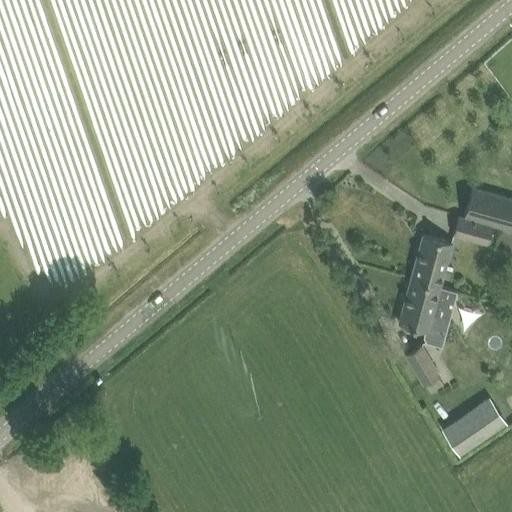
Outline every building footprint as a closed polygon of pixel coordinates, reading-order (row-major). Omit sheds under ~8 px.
[(453,232),(472,237),(488,242),(492,224),(511,229),(511,197),(472,186),(463,216),(458,215),(453,232)] [(423,232),(410,279),(439,287),(439,285),(452,240),(423,232)] [(410,279),(398,321),(427,329),(425,336),(428,341),(441,345),(442,341),(449,316),(432,311),(439,287),(410,279)] [(405,352),(424,383),(439,374),(421,343),(405,352)] [(487,406),(440,437),(457,462),(503,431),(487,406)]
